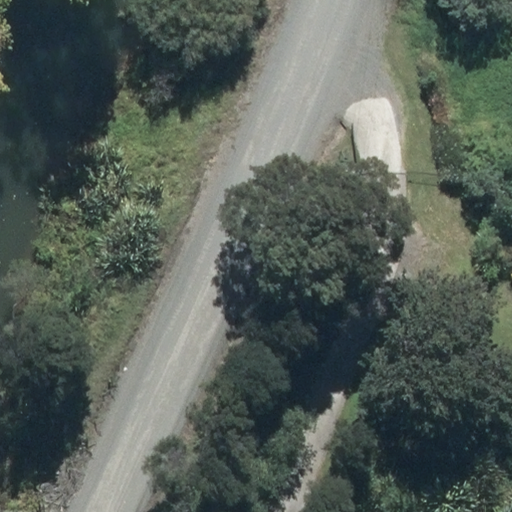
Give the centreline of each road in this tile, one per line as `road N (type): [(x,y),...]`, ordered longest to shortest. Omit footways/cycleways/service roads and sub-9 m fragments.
road 1 (tertiary): [(103,511),(348,0)]
road 2 (track): [(252,511),(261,480),(353,339),(401,232),(387,148),(317,64)]
